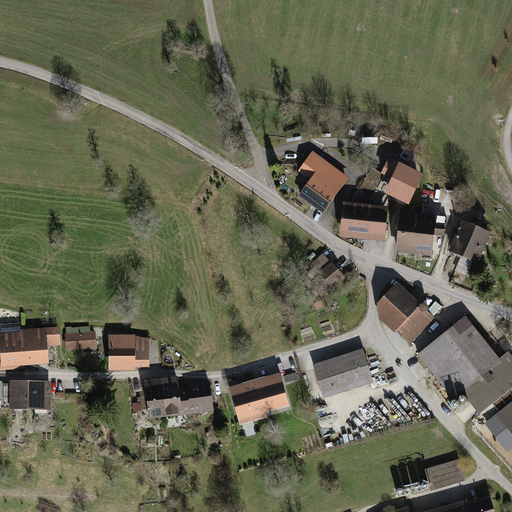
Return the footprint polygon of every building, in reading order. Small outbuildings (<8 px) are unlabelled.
[(347,180),(314,155),(300,172),(313,181),(302,195),(323,211),(347,180)] [(415,188),(421,176),(405,168),(399,180),(415,188)] [(386,209),(345,205),(342,235),(383,239),(386,209)] [(413,252),(417,215),(401,213),(397,250),(413,252)] [(435,216),(417,215),(413,252),(430,254),(432,233),(443,235),(444,227),(434,225),(435,216)] [(462,224),(449,254),(480,267),(492,237),(462,224)] [(331,262),(318,273),(331,289),(345,278),(331,262)] [(376,304),(378,320),(394,334),(396,331),(411,344),(434,319),(427,312),(423,316),(416,309),(420,304),(396,283),(376,304)] [(465,317),(417,356),(453,400),(461,393),(479,415),(511,388),(511,357),(508,352),(499,359),(474,327),(476,325),(469,316),(466,318),(465,317)] [(21,336),(24,370),(49,368),(48,349),(61,348),(60,330),(21,332),(21,336)] [(96,335),(66,336),(67,353),(96,352),(96,335)] [(0,371),(24,370),(21,336),(0,337),(0,350),(1,359),(0,358),(0,371)] [(136,337),(109,338),(109,371),(149,370),(150,342),(136,337)] [(364,349),(314,365),(324,399),(374,383),(364,349)] [(280,373),(229,388),(240,426),(268,418),(266,413),(290,407),(280,373)] [(183,417),(180,390),(178,379),(161,381),(165,419),(183,417)] [(165,419),(161,381),(145,383),(150,421),(165,419)] [(0,410),(27,411),(28,384),(0,384),(0,410)] [(52,384),(28,384),(27,411),(51,411),(52,384)] [(180,390),(183,417),(213,414),(210,387),(180,390)] [(511,402),(484,424),(507,453),(511,448),(511,402)] [(460,460),(425,470),(432,492),(466,482),(460,460)] [(410,511),(409,507),(391,511),(495,511),(492,497),(469,503),(468,500),(424,511),(410,511)]
